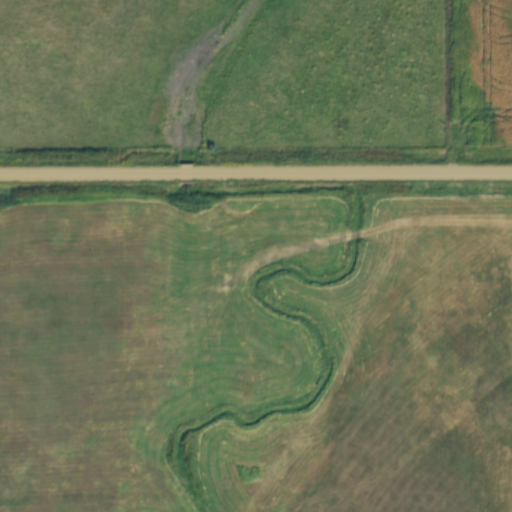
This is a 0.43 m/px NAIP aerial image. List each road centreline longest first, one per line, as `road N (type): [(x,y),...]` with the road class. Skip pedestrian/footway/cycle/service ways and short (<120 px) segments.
road 1 (residential): [(511,173),(196,175)]
road 2 (residential): [(180,175),(0,175)]
